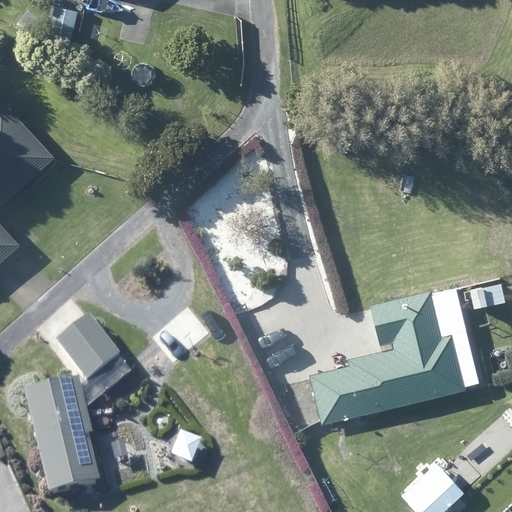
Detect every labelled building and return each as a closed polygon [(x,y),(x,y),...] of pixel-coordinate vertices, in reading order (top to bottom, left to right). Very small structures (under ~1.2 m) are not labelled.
[(0,211),(7,206),(58,157),(7,103),(0,109),(0,266),(23,245),(22,244),(0,221),(0,211)] [(503,305),(499,287),(468,293),(472,312),(503,305)] [(447,336),(437,295),(436,291),(375,305),(385,344),(395,342),(397,348),(352,359),(354,365),(313,375),(325,425),(469,390),(460,357),(455,334),(447,336)] [(61,346),(91,386),(124,361),(94,322),(61,346)] [(29,396),(53,498),(104,486),(92,438),(95,437),(82,383),(29,396)] [(339,432),(314,439),(316,448),(341,442),(339,432)] [(365,459),(326,473),(340,511),(379,497),(365,459)]
